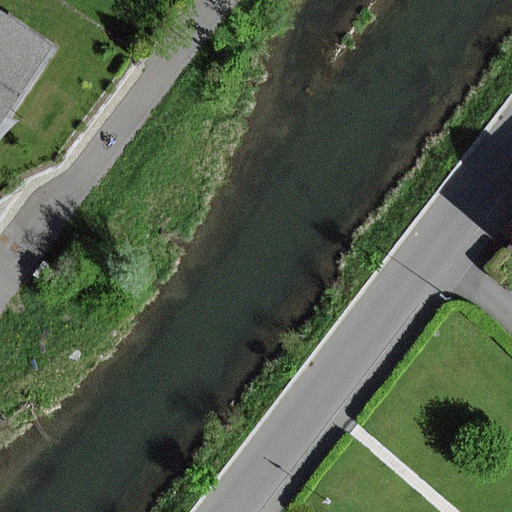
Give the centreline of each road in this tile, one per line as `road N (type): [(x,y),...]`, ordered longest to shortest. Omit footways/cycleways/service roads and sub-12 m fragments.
road 1 (residential): [(0,284),(219,0)]
road 2 (residential): [(438,251),(231,511)]
